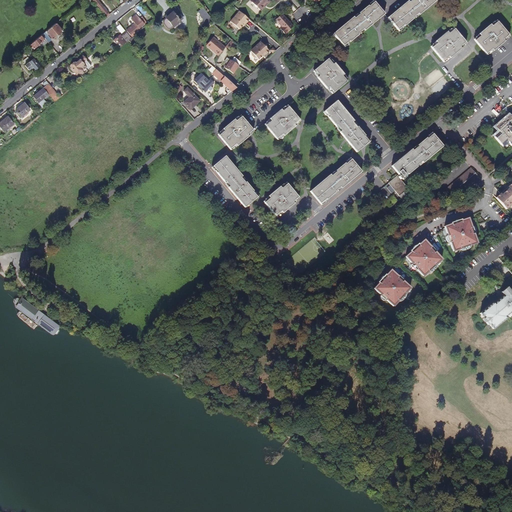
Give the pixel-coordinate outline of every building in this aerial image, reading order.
[(92,0),(106,17),(110,14),(97,0),(92,0)] [(260,10),(266,4),(267,4),(270,1),(268,0),(253,0),(251,2),(260,10)] [(412,18),(418,14),(419,15),(436,0),(412,0),(409,3),(408,1),(387,18),(398,30),(403,26),(404,26),(413,19),(412,18)] [(358,34),(363,30),(364,31),(384,14),(374,2),(368,7),(368,6),(359,13),(360,14),(354,19),(353,17),(344,25),(339,29),(333,34),(343,46),(349,41),(349,42),(358,35),(358,34)] [(178,20),(182,17),(175,9),(171,11),(173,14),(166,19),(165,20),(165,21),(164,22),(164,23),(164,24),(167,28),(167,29),(168,29),(169,29),(170,29),(171,29),(173,28),(180,22),(178,20)] [(210,19),(205,11),(202,14),(207,21),(210,19)] [(246,24),(249,20),(239,11),(230,22),(232,23),(232,26),(235,28),(237,28),(239,30),(242,26),(244,23),(246,24)] [(292,27),(281,14),(275,20),(282,27),(280,29),(284,34),(292,27)] [(140,31),(138,29),(144,25),(142,22),(144,20),(141,17),(139,19),(136,15),(131,19),(135,23),(127,30),(131,35),(132,34),(133,36),(135,35),(140,31)] [(503,40),(508,35),(497,22),(492,26),(490,24),(478,34),(480,36),(475,41),(486,54),(491,49),(493,51),(504,42),(503,40)] [(56,23),(46,31),(48,33),(53,39),(62,31),(56,23)] [(120,25),(116,28),(121,33),(125,31),(120,25)] [(459,47),(465,42),(454,29),(448,34),(447,32),(435,41),(437,43),(431,48),(442,61),(448,57),(450,58),(461,49),(459,47)] [(46,31),(42,35),(44,38),(47,41),(51,38),(47,34),(48,33),(46,31)] [(115,43),(119,48),(128,41),(129,40),(131,38),(126,33),(121,37),(120,36),(113,41),(115,43)] [(42,35),(29,45),(30,46),(32,49),(33,48),(34,49),(44,40),(44,39),(44,38),(42,35)] [(132,43),(138,38),(135,35),(133,36),(131,38),(129,40),(132,43)] [(218,56),(225,48),(213,38),(206,46),(218,56)] [(229,51),(235,43),(232,40),(225,48),(229,51)] [(256,58),(258,60),(262,56),(265,54),(265,55),(269,51),(260,42),(250,51),(251,53),(252,55),(254,58),(256,58)] [(114,52),(119,48),(115,43),(110,47),(114,52)] [(91,67),(83,57),(79,60),(79,61),(75,64),(75,63),(74,64),(73,63),(70,66),(71,67),(70,67),(71,69),(70,69),(73,72),(73,71),(76,75),(78,73),(80,75),(82,74),(83,73),(82,72),(86,69),(87,70),(91,67)] [(39,66),(37,63),(33,59),(25,65),(28,70),(33,66),(35,69),(39,66)] [(346,82),(342,76),(344,75),(334,63),(332,65),(327,59),(314,70),(319,76),(317,77),(327,89),(329,87),(333,93),(346,82)] [(238,66),(238,65),(232,61),(230,60),(225,68),(233,74),(238,66)] [(214,68),(212,66),(208,71),(231,92),(236,88),(214,68)] [(204,86),(201,82),(204,78),(201,75),(194,81),(205,92),(207,89),(210,87),(214,83),(211,80),(204,86)] [(56,93),(48,84),(43,88),(49,96),(54,102),(59,99),(55,94),(56,93)] [(175,98),(182,87),(179,85),(173,95),(175,98)] [(46,98),(49,96),(43,88),(33,97),(38,103),(43,99),(45,97),(46,98)] [(194,106),(199,101),(187,88),(183,91),(188,96),(187,97),(188,98),(183,103),(190,110),(194,106)] [(42,108),(47,104),(43,99),(38,103),(42,108)] [(365,136),(357,127),(356,128),(352,122),(353,121),(346,112),(341,107),(337,101),(324,111),(329,117),(328,117),(336,126),(337,126),(341,131),(340,132),(356,152),(369,142),(364,136),(365,136)] [(21,117),(30,110),(24,104),(15,111),(21,117)] [(265,126),(276,139),(282,134),(283,136),(295,127),(293,125),(299,120),(297,117),(288,107),(282,111),(281,109),(269,119),(271,121),(265,126)] [(493,136),(503,147),(508,142),(511,146),(511,145),(511,119),(509,116),(503,120),(504,121),(501,124),(501,123),(495,128),(499,132),(493,136)] [(11,127),(11,126),(13,124),(8,117),(1,122),(0,123),(0,127),(4,132),(9,127),(10,128),(11,127)] [(247,135),(252,130),(250,127),(241,117),(236,121),(234,120),(223,129),(224,131),(218,136),(230,149),(235,144),(237,146),(248,137),(247,135)] [(416,166),(421,162),(423,163),(443,146),(439,142),(437,139),(433,134),(428,138),(427,137),(417,145),(418,146),(413,151),(411,149),(401,158),(397,161),(391,166),(399,175),(388,183),(401,199),(410,191),(400,180),(407,173),(408,174),(417,167),(416,166)] [(257,197),(252,192),(253,191),(245,182),(245,183),(240,178),(242,176),(225,156),(213,166),(216,171),(216,172),(224,181),(225,181),(229,186),(228,187),(235,196),(240,202),(244,208),(257,197)] [(341,189),(350,181),(355,177),(361,172),(351,160),(345,164),(344,164),(336,171),(336,172),(331,176),(330,175),(310,192),(313,195),(315,198),(320,204),(324,200),(325,201),(335,192),(334,192),(340,187),(341,189)] [(464,191),(479,178),(471,168),(443,192),(447,197),(460,186),(464,191)] [(511,183),(508,187),(509,188),(502,195),(501,194),(496,198),(506,209),(511,204),(511,183)] [(292,202),(298,197),(287,184),(281,189),(280,187),(268,196),(270,198),(264,203),(275,216),(280,211),(282,213),(294,204),(292,202)] [(449,243),(450,243),(453,251),(460,249),(460,250),(471,247),(470,245),(477,243),(474,234),(475,234),(472,227),(471,227),(468,218),(461,221),(461,219),(451,223),(451,224),(444,227),(447,235),(446,236),(449,243)] [(442,259),(435,252),(436,251),(431,246),(430,247),(424,240),(419,244),(418,244),(410,251),(411,252),(405,257),(412,264),(411,265),(416,270),(417,269),(423,276),(428,272),(429,273),(437,265),(436,264),(442,259)] [(405,293),(410,288),(403,281),(404,281),(398,275),(398,276),(391,270),(386,275),(385,274),(377,282),(378,283),(373,288),(380,295),(380,296),(385,301),(386,300),(393,306),(398,301),(399,302),(406,294),(405,293)] [(511,287),(509,290),(507,288),(503,291),(505,293),(503,295),(506,298),(504,299),(502,296),(500,297),(494,303),(491,305),(490,304),(479,312),(483,317),(485,316),(487,319),(490,322),(488,323),(492,328),(503,319),(502,318),(505,316),(511,309),(511,287)] [(53,323),(22,300),(21,299),(20,299),(19,299),(16,298),(16,299),(15,299),(14,299),(14,300),(14,301),(14,302),(15,305),(16,305),(16,306),(17,306),(17,307),(48,330),(52,333),(54,334),(55,335),(57,334),(59,333),(59,332),(59,329),(59,328),(57,327),(53,323)]
